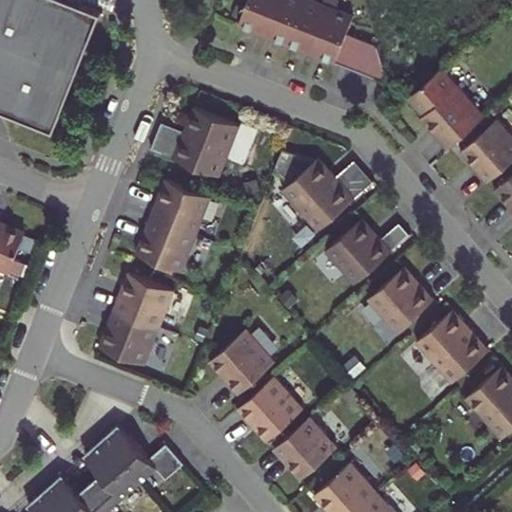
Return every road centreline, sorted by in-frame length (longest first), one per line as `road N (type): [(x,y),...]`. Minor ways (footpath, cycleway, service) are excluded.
road 1 (residential): [(511,304),(356,128),(155,49)]
road 2 (residential): [(36,350),(182,409),(273,511)]
road 3 (residential): [(92,205),(155,49)]
road 4 (residential): [(36,350),(92,205)]
